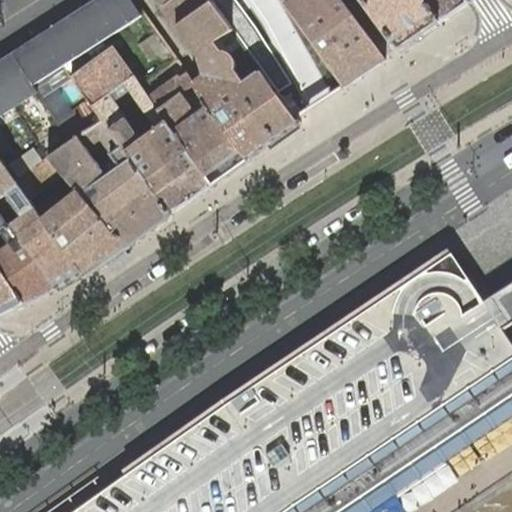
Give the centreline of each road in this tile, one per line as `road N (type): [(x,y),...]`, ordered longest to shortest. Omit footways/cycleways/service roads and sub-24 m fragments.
road 1 (secondary): [(0,510),(511,163)]
road 2 (secondary): [(511,129),(187,339),(0,472)]
road 3 (residential): [(509,36),(343,135),(4,366)]
